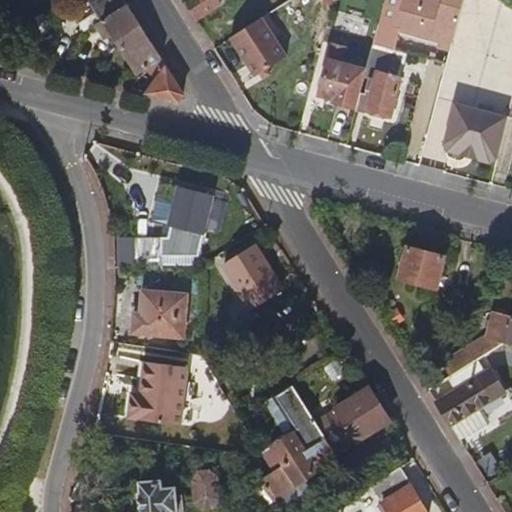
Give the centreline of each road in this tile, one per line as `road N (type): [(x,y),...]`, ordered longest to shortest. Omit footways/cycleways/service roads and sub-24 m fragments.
road 1 (residential): [(47,511),(47,462),(79,395),(94,314),(93,232),(67,160),(29,99)]
road 2 (residential): [(248,154),(472,511)]
road 3 (residential): [(248,154),(511,222)]
road 4 (residential): [(29,99),(248,154)]
road 5 (residential): [(150,0),(248,154)]
